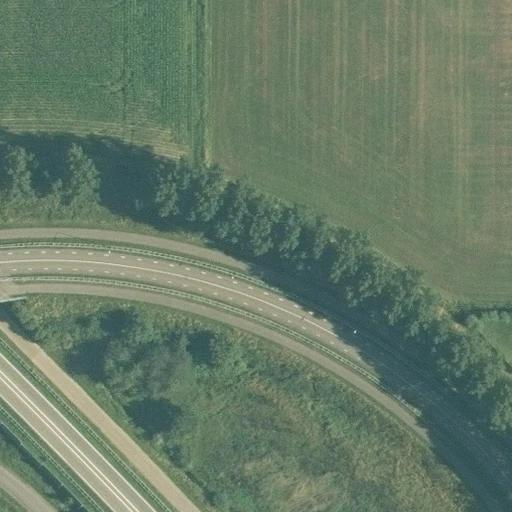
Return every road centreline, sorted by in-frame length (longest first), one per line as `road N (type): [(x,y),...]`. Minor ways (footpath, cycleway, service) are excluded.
road 1 (tertiary): [(511,488),(454,423),(351,346),(223,290),(121,264),(0,263)]
road 2 (track): [(0,318),(190,511)]
road 3 (primary): [(133,511),(0,375)]
